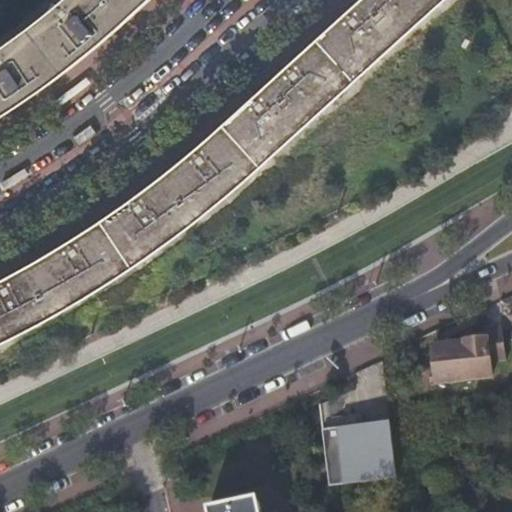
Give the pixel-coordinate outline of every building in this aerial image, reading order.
[(446,0),(359,0),(321,35),(258,94),(207,137),(173,166),(155,179),(136,194),(112,211),(95,222),(72,236),(56,247),(15,272),(0,278),(0,341),(5,339),(39,321),(87,294),(132,265),(178,233),(217,203),(255,171),(326,107),(391,49),(446,0)] [(60,0),(34,22),(3,44),(0,46),(0,115),(4,113),(32,94),(72,65),(111,34),(149,0),(60,0)] [(427,347),(431,387),(490,382),(488,362),(504,361),(501,325),(485,326),(486,332),(464,334),(465,344),(427,347)] [(326,492),(397,481),(385,371),(365,377),(358,394),(319,414),(326,492)] [(262,511),(259,500),(212,511),(211,511),(262,511)]
